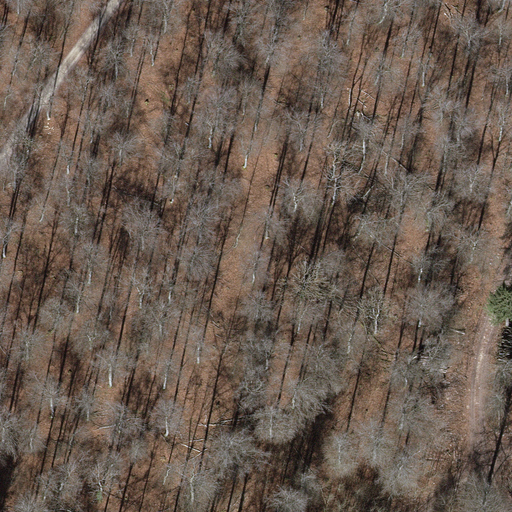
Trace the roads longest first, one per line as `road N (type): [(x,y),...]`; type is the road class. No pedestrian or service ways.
road 1 (track): [(511,271),(487,320),(468,393),(479,467),(496,511)]
road 2 (track): [(0,177),(76,34),(108,0)]
